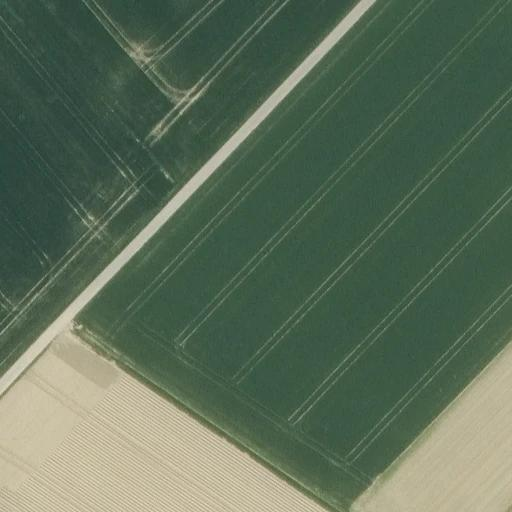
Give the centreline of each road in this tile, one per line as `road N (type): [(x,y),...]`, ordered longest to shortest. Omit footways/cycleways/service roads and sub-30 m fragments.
road 1 (track): [(396,0),(0,417)]
road 2 (track): [(73,340),(335,511)]
